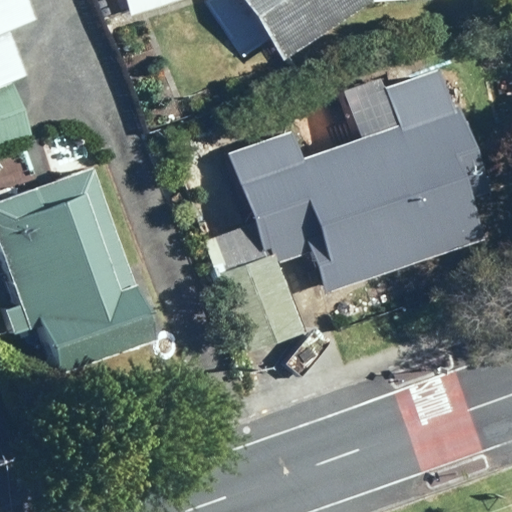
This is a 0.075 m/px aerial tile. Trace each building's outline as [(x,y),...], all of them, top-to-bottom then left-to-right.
[(27,0),(0,0),(0,145),(30,136),(11,80),(24,76),(7,27),(34,18),(27,0)] [(125,0),(130,13),(173,0),(125,0)] [(243,0),(284,60),(371,0),(243,0)] [(484,234),(470,197),(490,190),(459,105),(452,108),(437,66),(382,86),(378,76),(343,90),(360,137),(303,158),(293,130),(228,153),(253,224),(207,241),(248,352),(303,332),(278,263),(312,250),(328,292),(484,234)] [(0,201),(0,246),(21,303),(7,309),(16,334),(43,324),(62,374),(156,339),(92,167),(0,201)]
